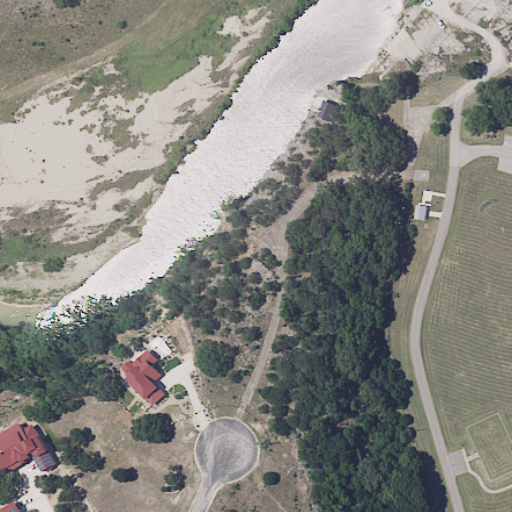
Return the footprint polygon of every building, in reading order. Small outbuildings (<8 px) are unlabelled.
[(335,107),(321,102),(315,117),(329,122),(335,107)] [(424,220),(425,207),(415,206),(414,219),(424,220)] [(168,398),(155,408),(125,369),(136,360),(140,366),(144,363),(141,360),(154,351),(156,354),(159,353),(166,363),(161,367),(167,374),(156,382),(168,398)] [(26,427),(0,442),(0,469),(2,468),(7,472),(38,458),(46,474),(61,467),(52,449),(42,435),(33,438),(26,427)] [(25,511),(4,511),(19,503),(25,511)]
